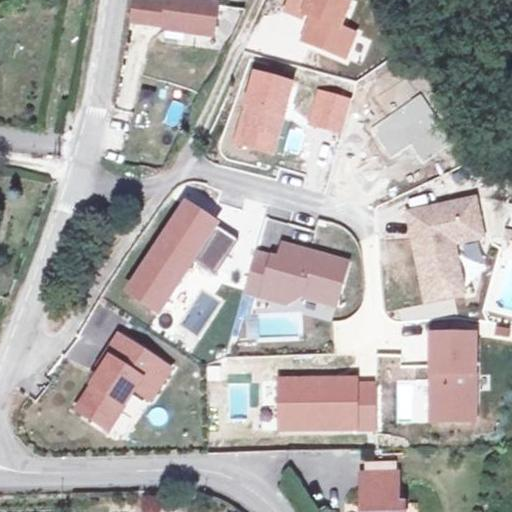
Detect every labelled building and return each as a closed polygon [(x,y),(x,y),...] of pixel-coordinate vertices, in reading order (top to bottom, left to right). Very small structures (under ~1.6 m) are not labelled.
[(172,1),(168,0),(137,0),(135,22),(161,26),(162,21),(169,22),(172,1)] [(353,0),(288,0),(285,10),(306,18),(297,44),(348,63),(360,30),(345,24),(353,0)] [(168,28),(167,31),(215,40),(219,14),(232,16),(233,10),(172,1),(169,22),(168,28)] [(291,81),(254,72),(235,142),(273,152),(291,81)] [(349,99),(317,91),(309,123),(341,132),(349,99)] [(420,96),(371,130),(390,157),(411,142),(425,161),(453,141),(420,96)] [(182,197),(123,292),(158,315),(218,221),(182,197)] [(409,230),(425,299),(462,292),(451,243),(480,236),(472,197),(425,207),(429,225),(409,230)] [(425,207),(405,212),(409,230),(429,225),(425,207)] [(275,258),(256,252),(243,295),(329,321),(347,263),(280,242),(275,258)] [(478,331),(429,331),(429,421),(478,421),(478,331)] [(117,334),(72,409),(109,432),(132,394),(152,405),(175,369),(117,334)] [(357,377),(279,379),(280,429),(375,427),(375,384),(358,384),(357,377)] [(395,462),(375,464),(376,474),(396,472),(395,462)] [(375,464),(363,465),(364,475),(376,474),(375,464)] [(364,475),(363,475),(364,506),(372,505),(372,511),(407,511),(407,501),(400,502),(399,472),(396,472),(376,474),(364,475)] [(360,511),(372,511),(372,505),(364,506),(363,475),(358,476),(360,511)]
